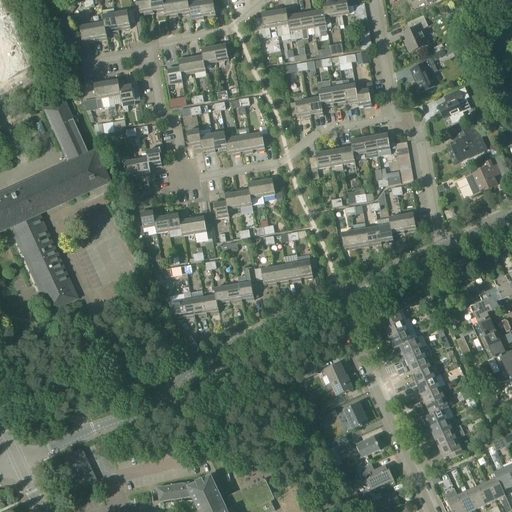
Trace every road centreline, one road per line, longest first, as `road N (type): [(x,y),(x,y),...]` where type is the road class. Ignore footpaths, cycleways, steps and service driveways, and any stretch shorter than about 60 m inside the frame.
road 1 (residential): [(18,462),(145,411),(202,364),(333,298)]
road 2 (residential): [(428,511),(333,298)]
road 3 (residential): [(395,118),(318,133),(277,164),(185,180)]
road 4 (residential): [(444,244),(418,129),(395,118)]
road 5 (residential): [(185,180),(147,45)]
road 6 (residential): [(263,0),(225,31),(147,45)]
road 7 (residential): [(333,298),(444,244)]
